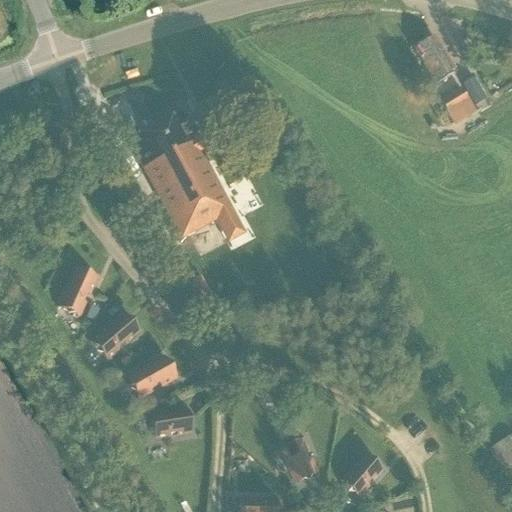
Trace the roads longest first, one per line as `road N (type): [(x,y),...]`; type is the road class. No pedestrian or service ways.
road 1 (track): [(255,368),(331,394),(392,435),(413,460),(427,511)]
road 2 (tertiary): [(253,0),(56,61)]
